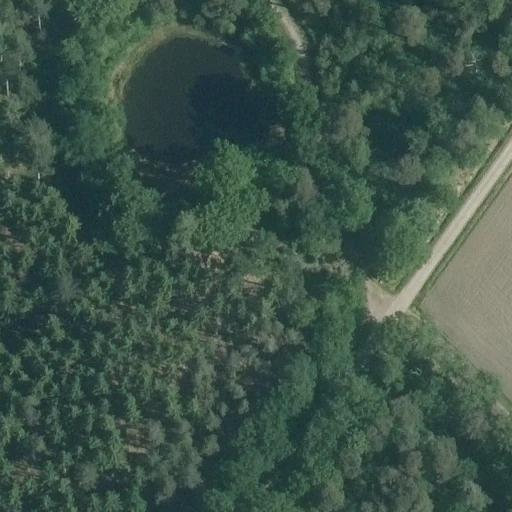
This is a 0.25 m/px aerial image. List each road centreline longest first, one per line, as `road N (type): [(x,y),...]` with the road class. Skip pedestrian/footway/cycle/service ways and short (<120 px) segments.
road 1 (unclassified): [(251,511),(511,149)]
road 2 (track): [(330,242),(318,222),(299,43),(261,0)]
road 3 (track): [(511,422),(340,260)]
